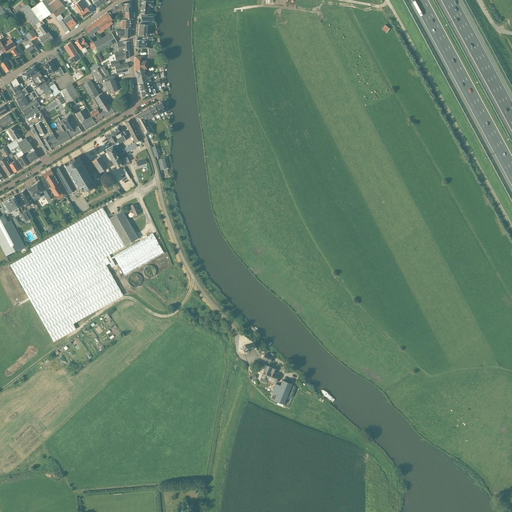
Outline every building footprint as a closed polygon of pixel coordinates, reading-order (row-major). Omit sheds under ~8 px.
[(39,3),(33,8),(27,0),(26,1),(25,0),(15,7),(21,15),(23,13),(32,27),(33,26),(42,20),(52,12),(63,5),(59,0),(42,0),(39,3)] [(141,0),(140,13),(141,14),(141,15),(148,15),(148,14),(149,7),(152,7),(153,1),(141,0)] [(87,7),(85,9),(80,1),(74,5),(83,17),(90,12),(87,7)] [(121,10),(121,9),(120,7),(121,7),(120,4),(111,9),(113,14),(121,10)] [(63,5),(52,12),(56,17),(66,9),(63,5)] [(107,12),(85,28),(89,36),(91,39),(97,34),(95,31),(106,24),(105,22),(108,20),(109,22),(111,20),(112,19),(107,12)] [(125,13),(121,14),(121,20),(131,19),(132,19),(132,12),(125,12),(125,13)] [(70,15),(63,19),(70,28),(71,28),(73,27),(73,26),(76,23),(73,19),(70,15)] [(131,19),(121,20),(121,21),(120,21),(121,23),(121,28),(125,28),(130,27),(131,19)] [(45,45),(53,39),(43,24),(44,24),(42,20),(33,26),(38,34),(39,34),(41,37),(39,38),(45,45)] [(113,23),(111,20),(109,22),(108,20),(105,22),(106,24),(95,31),(97,34),(99,33),(100,33),(110,26),(109,26),(113,23)] [(147,36),(149,25),(149,23),(141,23),(141,24),(140,24),(139,35),(147,36)] [(130,28),(125,28),(121,28),(115,29),(117,37),(124,37),(130,37),(130,28)] [(33,30),(23,37),(26,41),(29,39),(29,40),(36,35),(33,30)] [(111,44),(116,42),(111,33),(104,37),(99,40),(94,43),(99,52),(103,50),(106,47),(111,44)] [(75,42),(80,49),(83,53),(87,50),(86,48),(89,46),(87,45),(88,44),(83,38),(80,40),(79,39),(78,40),(77,39),(76,40),(76,42),(75,42)] [(11,39),(2,44),(0,41),(0,50),(3,48),(6,53),(16,47),(11,39)] [(31,55),(37,50),(33,44),(30,41),(28,43),(30,46),(26,49),(31,55)] [(130,50),(129,41),(123,41),(117,43),(118,52),(124,50),(130,50)] [(70,43),(64,47),(71,57),(71,58),(70,59),(69,61),(71,62),(72,63),(74,62),(74,63),(81,58),(77,53),(70,43)] [(18,53),(15,48),(10,51),(14,57),(18,53)] [(156,48),(148,48),(148,58),(156,58),(156,48)] [(114,54),(110,57),(111,61),(110,62),(112,67),(119,65),(118,60),(123,59),(127,58),(129,57),(129,50),(122,51),(114,55),(114,54)] [(135,61),(135,71),(146,69),(147,68),(146,60),(145,61),(144,56),(135,57),(135,61)] [(6,71),(11,68),(14,66),(10,60),(9,61),(7,58),(0,63),(6,71)] [(56,69),(51,60),(44,64),(49,74),(55,70),(56,73),(58,72),(61,75),(64,73),(60,67),(56,69)] [(122,70),(129,68),(127,63),(115,67),(112,68),(113,71),(116,70),(117,74),(123,73),(122,70)] [(22,74),(26,80),(39,71),(35,65),(22,74)] [(120,89),(115,77),(114,75),(113,76),(113,75),(108,77),(104,70),(103,71),(100,66),(89,72),(96,82),(102,79),(104,82),(108,94),(120,89)] [(137,78),(138,83),(146,81),(145,78),(150,77),(151,77),(151,72),(149,73),(148,72),(147,72),(146,69),(135,71),(137,78)] [(31,77),(38,87),(46,82),(42,77),(42,76),(39,72),(31,77)] [(79,72),(71,76),(75,81),(80,79),(80,78),(82,77),(79,72)] [(19,84),(21,83),(17,77),(14,79),(14,80),(7,84),(10,89),(14,86),(15,87),(19,84)] [(146,81),(138,83),(140,90),(142,89),(143,90),(144,90),(143,89),(149,87),(148,81),(151,80),(150,77),(145,78),(146,81)] [(94,98),(95,98),(101,108),(99,109),(101,112),(100,113),(103,119),(114,112),(102,93),(99,95),(90,80),(83,85),(91,99),(94,98)] [(24,88),(23,86),(20,87),(19,84),(15,87),(14,86),(10,89),(13,95),(24,88)] [(49,87),(54,96),(54,97),(57,95),(58,94),(59,93),(60,92),(59,90),(58,90),(55,84),(49,87)] [(79,97),(72,84),(60,91),(67,104),(79,97)] [(24,88),(13,95),(16,100),(24,96),(25,96),(30,92),(27,86),(24,88)] [(152,87),(149,87),(143,89),(144,90),(143,90),(142,89),(140,90),(142,97),(151,94),(152,96),(155,94),(154,89),(152,89),(152,87)] [(21,108),(28,103),(28,101),(34,97),(33,96),(32,94),(25,97),(25,96),(24,96),(16,100),(21,108)] [(66,110),(69,109),(61,96),(58,98),(66,110)] [(23,111),(38,102),(36,99),(28,103),(21,108),(23,111)] [(38,102),(23,111),(25,115),(33,110),(37,107),(39,105),(38,103),(38,102)] [(159,104),(154,106),(158,114),(158,115),(159,115),(166,111),(167,110),(164,103),(162,104),(161,102),(159,104)] [(40,105),(39,105),(37,107),(33,110),(25,115),(27,119),(39,110),(44,107),(43,106),(41,105),(41,106),(40,105)] [(154,106),(149,109),(153,118),(156,116),(157,119),(164,116),(162,113),(159,115),(158,115),(158,114),(154,106)] [(96,123),(91,116),(85,107),(76,113),(86,129),(96,123)] [(91,116),(96,123),(103,119),(100,113),(97,108),(89,113),(91,116)] [(141,113),(144,119),(145,119),(146,121),(153,118),(149,109),(141,113)] [(144,119),(141,113),(135,116),(145,136),(152,133),(146,122),(146,121),(145,119),(144,119)] [(13,121),(9,114),(0,119),(0,122),(3,127),(10,123),(11,123),(13,122),(13,121)] [(63,124),(67,131),(71,138),(82,132),(73,118),(70,119),(68,116),(61,121),(63,124)] [(35,124),(50,151),(60,145),(52,132),(52,131),(44,119),(35,124),(35,123),(35,124)] [(141,139),(131,120),(130,119),(125,122),(135,142),(141,139)] [(50,151),(35,124),(30,126),(46,153),(50,151)] [(55,130),(52,131),(52,132),(60,145),(68,140),(63,133),(67,131),(63,124),(59,127),(62,131),(57,133),(55,130)] [(8,130),(14,140),(12,142),(13,144),(14,143),(15,144),(17,143),(18,143),(23,140),(21,137),(14,126),(8,130)] [(118,128),(112,131),(116,137),(119,143),(126,140),(125,140),(128,138),(126,134),(123,136),(123,135),(122,136),(120,133),(121,133),(118,128)] [(111,132),(107,135),(110,139),(113,145),(119,156),(123,153),(124,153),(119,143),(116,137),(112,131),(111,132)] [(26,138),(23,140),(18,143),(19,146),(20,147),(30,163),(39,157),(34,150),(32,148),(33,148),(29,141),(28,142),(26,138)] [(12,145),(13,144),(12,142),(0,149),(0,150),(3,155),(4,156),(14,172),(19,169),(15,161),(11,164),(10,162),(9,162),(8,160),(9,160),(6,156),(10,154),(8,151),(13,148),(12,145)] [(107,152),(105,153),(108,158),(110,157),(114,166),(122,162),(119,157),(118,156),(119,156),(113,145),(105,149),(107,152)] [(17,158),(23,167),(30,163),(20,147),(19,146),(15,150),(19,157),(17,158)] [(14,172),(4,156),(3,155),(0,150),(0,163),(8,176),(14,172)] [(126,153),(119,157),(122,162),(123,165),(123,164),(125,167),(130,163),(127,156),(126,153)] [(93,183),(93,182),(80,158),(80,157),(79,156),(79,157),(75,160),(74,158),(69,161),(70,163),(66,165),(65,165),(65,166),(79,188),(80,189),(82,190),(83,189),(83,188),(85,190),(88,191),(91,189),(92,186),(90,184),(91,184),(93,183)] [(107,167),(100,156),(92,161),(98,170),(95,172),(95,171),(90,174),(94,181),(103,175),(101,171),(107,167)] [(159,160),(161,170),(167,168),(164,158),(159,160)] [(79,188),(65,166),(63,167),(62,166),(62,165),(55,169),(69,193),(79,188)] [(42,174),(55,197),(55,196),(58,200),(64,197),(63,196),(65,195),(64,192),(64,191),(51,169),(42,174)] [(44,187),(41,189),(37,182),(27,188),(32,198),(42,192),(46,199),(49,196),(44,187)] [(34,205),(29,198),(25,190),(19,193),(22,197),(20,198),(22,202),(24,201),(27,206),(29,205),(31,207),(34,205)] [(0,208),(0,209),(3,215),(5,217),(8,215),(7,213),(19,206),(14,197),(3,203),(4,206),(0,208)] [(140,213),(136,204),(129,207),(131,212),(132,211),(134,216),(140,213)] [(76,329),(75,326),(73,323),(93,312),(123,295),(106,264),(107,264),(109,263),(112,267),(115,265),(109,255),(125,246),(138,238),(122,211),(109,218),(103,207),(50,237),(30,248),(32,252),(10,265),(54,341),(76,329)] [(30,209),(26,211),(31,219),(31,220),(36,217),(32,211),(31,211),(30,209)] [(22,216),(20,217),(23,223),(25,222),(30,219),(26,211),(20,214),(22,216)] [(3,215),(0,216),(0,243),(6,255),(19,248),(20,249),(25,247),(11,220),(8,222),(5,217),(3,215)] [(153,234),(114,256),(125,276),(164,253),(153,234)] [(150,277),(151,277),(152,277),(153,276),(154,276),(154,275),(155,275),(155,274),(156,274),(156,273),(156,272),(156,271),(156,270),(156,269),(155,268),(155,267),(154,267),(154,266),(153,266),(152,265),(151,265),(150,265),(149,265),(148,265),(147,266),(146,266),(146,267),(145,267),(145,268),(144,269),(144,270),(144,271),(144,272),(144,273),(145,274),(145,275),(146,275),(146,276),(147,276),(148,277),(149,277),(150,277)] [(141,278),(141,277),(141,276),(140,275),(139,274),(138,274),(137,273),(136,273),(135,273),(134,273),(133,273),(132,273),(132,274),(131,274),(130,275),(129,276),(129,277),(128,278),(128,279),(128,280),(128,281),(128,282),(129,282),(129,283),(129,284),(130,284),(130,285),(131,285),(131,286),(132,286),(133,286),(133,287),(134,287),(135,287),(136,287),(137,286),(138,286),(139,286),(139,285),(140,285),(140,284),(141,283),(141,282),(142,282),(142,281),(142,280),(142,279),(142,278),(141,278)] [(262,359),(266,361),(267,360),(270,362),(273,358),(269,356),(265,354),(262,359)] [(268,380),(273,368),(266,365),(261,377),(268,380)] [(273,368),(268,380),(276,383),(279,374),(275,372),(276,369),(273,368)] [(282,380),(280,385),(275,384),(272,393),(276,395),(274,401),(284,405),(292,384),(282,380)] [(318,390),(331,401),(334,398),(320,386),(318,390)]
